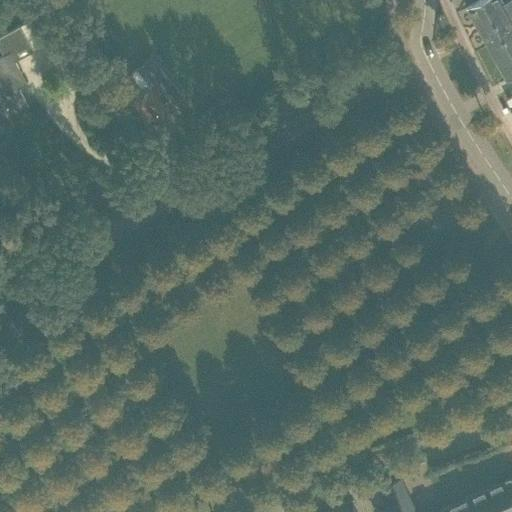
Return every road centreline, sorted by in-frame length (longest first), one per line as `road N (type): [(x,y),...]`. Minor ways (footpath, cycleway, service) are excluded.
road 1 (residential): [(99,232),(426,57)]
road 2 (residential): [(255,511),(511,425)]
road 3 (tertiary): [(511,198),(426,57)]
road 4 (residential): [(0,348),(99,232)]
